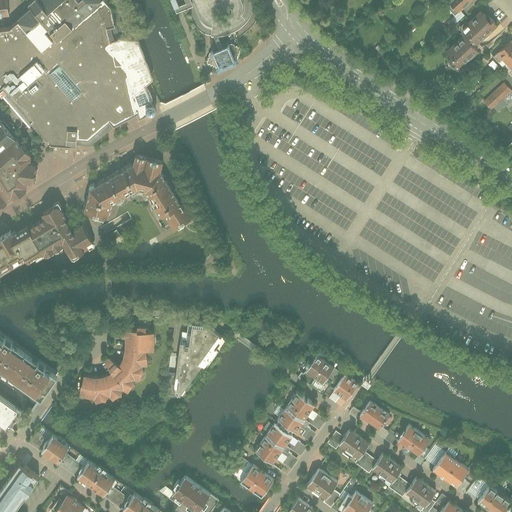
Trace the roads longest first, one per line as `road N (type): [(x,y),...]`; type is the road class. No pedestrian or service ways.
road 1 (tertiary): [(302,36),(511,178)]
road 2 (residential): [(16,443),(28,415),(112,308),(143,301),(185,309)]
road 3 (residential): [(483,511),(341,411)]
